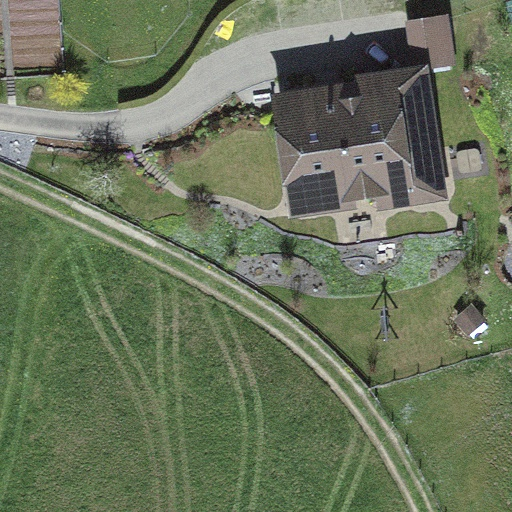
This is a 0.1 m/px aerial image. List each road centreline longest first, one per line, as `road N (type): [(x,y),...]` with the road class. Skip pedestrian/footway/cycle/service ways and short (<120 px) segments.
road 1 (track): [(0,182),(178,270),(341,379),(419,511)]
road 2 (track): [(385,14),(256,39),(178,115),(108,128),(0,116)]
